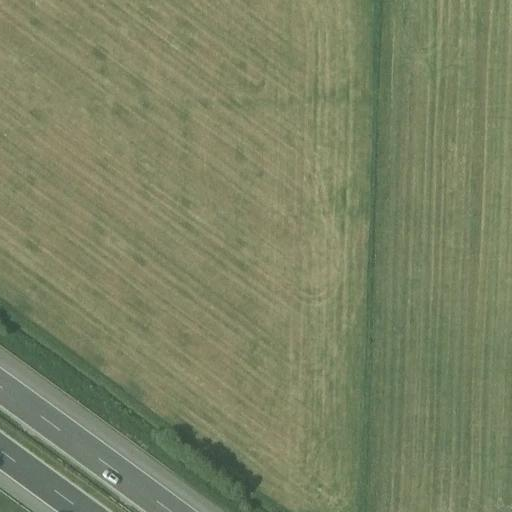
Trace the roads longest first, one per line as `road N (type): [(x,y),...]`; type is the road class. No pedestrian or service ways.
road 1 (motorway): [(191,511),(0,373)]
road 2 (motorway): [(0,436),(104,511)]
